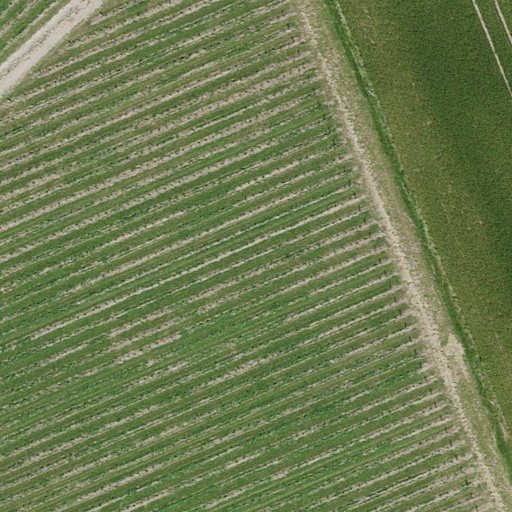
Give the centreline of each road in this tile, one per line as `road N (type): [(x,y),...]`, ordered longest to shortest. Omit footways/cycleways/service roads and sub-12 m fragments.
road 1 (track): [(511,477),(320,0)]
road 2 (track): [(0,81),(93,0)]
